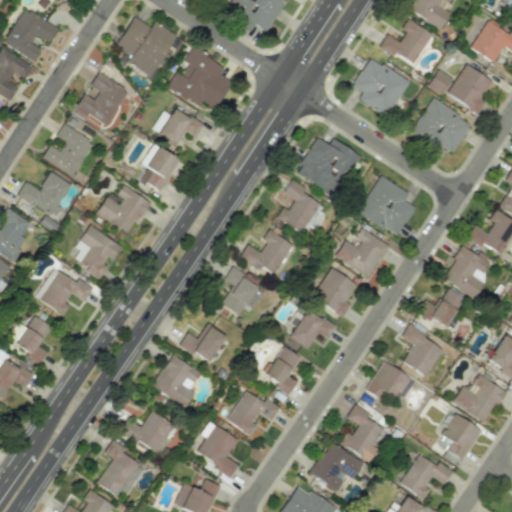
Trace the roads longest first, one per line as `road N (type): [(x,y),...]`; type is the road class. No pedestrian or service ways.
road 1 (tertiary): [(328,0),(0,480)]
road 2 (residential): [(511,108),(246,511)]
road 3 (tertiary): [(12,511),(240,178)]
road 4 (residential): [(115,0),(0,171)]
road 5 (residential): [(457,195),(298,93)]
road 6 (residential): [(298,93),(165,0)]
